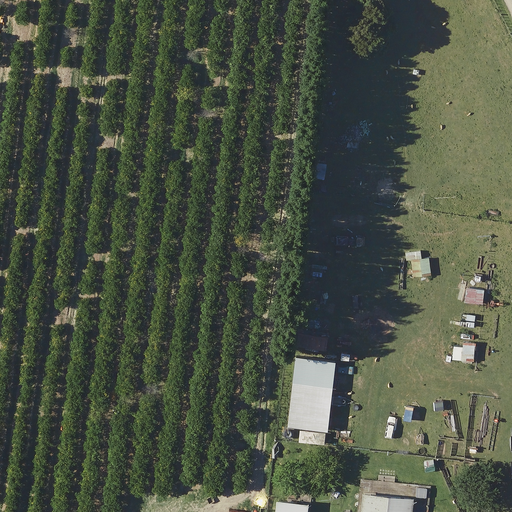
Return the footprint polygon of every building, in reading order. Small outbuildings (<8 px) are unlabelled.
[(327,159),(314,158),(312,180),(325,181),(327,159)] [(485,283),(466,281),(464,300),(483,302),(485,283)] [(472,358),(473,340),(451,339),(450,356),(472,358)] [(319,356),(290,352),(288,371),(317,374),(319,356)] [(359,509),(343,507),(342,511),(429,511),(432,484),(363,476),(359,509)] [(304,511),(306,497),(273,493),(271,511),(304,511)]
